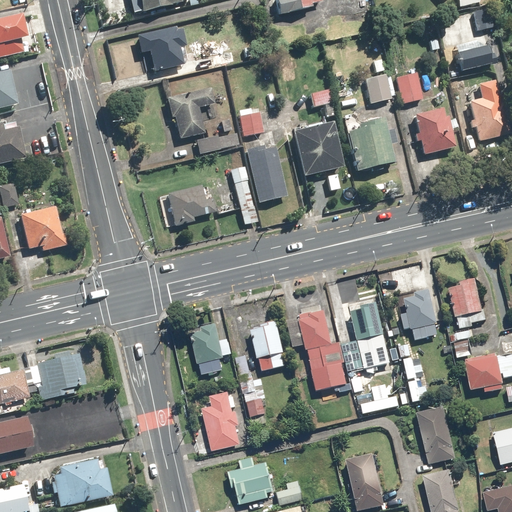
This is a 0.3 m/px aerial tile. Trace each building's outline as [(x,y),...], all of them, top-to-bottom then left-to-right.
[(129,0),(133,16),(181,6),(181,2),(187,1),(186,0),(129,0)] [(274,0),(278,17),(311,9),(310,5),(321,3),(319,0),(274,0)] [(456,0),(458,9),(479,4),(477,0),(456,0)] [(488,10),(472,14),(477,33),(493,29),(488,10)] [(0,60),(22,55),(19,42),(26,41),(20,17),(0,21),(0,60)] [(174,29),(136,38),(140,55),(148,53),(153,74),(182,67),(178,49),(184,48),(180,31),(175,32),(174,29)] [(435,31),(426,33),(430,53),(438,51),(435,31)] [(471,52),(455,56),(459,73),(496,65),(490,42),(470,47),(471,52)] [(200,61),(202,69),(221,64),(219,56),(200,61)] [(9,72),(0,74),(0,109),(18,105),(9,72)] [(415,75),(394,80),(400,106),(421,101),(415,75)] [(389,78),(385,78),(384,76),(363,81),(369,106),(390,101),(389,98),(393,98),(389,78)] [(477,88),(480,101),(468,104),(472,122),(469,122),(470,130),(474,129),(477,142),(509,135),(500,97),(497,97),(494,84),(477,88)] [(209,90),(166,100),(171,119),(173,119),(178,140),(205,134),(199,110),(213,106),(209,90)] [(328,92),(309,96),(312,109),(331,105),(328,92)] [(455,119),(448,121),(447,119),(444,119),(442,111),(414,117),(417,135),(414,136),(416,144),(419,143),(422,156),(454,149),(450,132),(458,130),(455,119)] [(257,114),(238,118),(243,138),(262,134),(257,114)] [(228,120),(219,122),(222,134),(231,132),(228,120)] [(356,172),(392,163),(382,121),(356,127),(357,131),(347,133),(356,172)] [(0,125),(0,124),(0,165),(24,160),(16,128),(2,132),(0,125)] [(333,126),(293,134),(303,178),(343,170),(333,126)] [(235,135),(195,142),(197,155),(237,148),(235,135)] [(260,147),(244,151),(257,204),(286,197),(274,151),(262,154),(260,147)] [(242,167),(229,171),(243,226),(256,222),(242,167)] [(14,183),(0,186),(0,202),(2,209),(19,205),(14,183)] [(201,186),(165,196),(174,229),(193,224),(192,220),(215,214),(211,201),(206,203),(201,186)] [(54,210),(19,217),(27,250),(41,247),(42,252),(62,248),(54,210)] [(475,281),(446,289),(457,330),(485,323),(475,281)] [(404,332),(412,330),(415,341),(438,335),(435,324),(440,323),(434,301),(431,302),(428,288),(414,292),(415,295),(403,298),(406,311),(399,313),(404,332)] [(356,341),(341,345),(349,374),(390,363),(374,301),(347,308),(356,341)] [(299,318),(286,321),(293,348),(304,345),(315,391),(347,384),(342,364),(345,364),(340,344),(332,346),(323,309),(299,315),(299,318)] [(258,360),(261,371),(284,366),(281,354),(283,353),(277,323),(250,329),(256,360),(258,360)] [(203,331),(191,333),(196,366),(199,365),(200,375),(221,372),(219,361),(222,361),(221,356),(230,355),(228,341),(218,343),(215,325),(203,327),(203,331)] [(511,377),(511,354),(496,358),(491,336),(451,345),(454,358),(468,355),(470,362),(464,363),(471,392),(483,390),(484,394),(504,390),(502,380),(511,377)] [(408,343),(397,346),(400,359),(411,357),(408,343)] [(75,354),(34,363),(40,386),(35,387),(38,402),(74,394),(72,386),(82,384),(75,354)] [(19,370),(0,374),(0,404),(25,399),(19,370)] [(255,382),(253,374),(239,377),(248,418),(266,414),(259,381),(255,382)] [(202,410),(210,452),(240,447),(236,426),(238,426),(235,412),(233,413),(229,393),(209,397),(211,409),(202,410)] [(443,407),(416,414),(429,465),(457,458),(443,407)] [(23,417),(0,422),(0,454),(30,448),(23,417)] [(511,429),(493,434),(500,466),(511,463),(511,429)] [(372,454),(346,460),(358,511),(359,511),(385,506),(372,454)] [(101,458),(52,469),(61,507),(110,496),(101,458)] [(241,469),(228,472),(232,489),(235,488),(239,505),(268,498),(267,494),(274,492),(266,462),(254,466),(252,459),(239,462),(241,469)] [(458,511),(449,470),(422,476),(430,511),(458,511)] [(299,482),(287,485),(288,492),(275,495),(278,507),(303,501),(299,482)] [(21,486),(0,490),(0,511),(24,511),(27,511),(21,486)] [(511,511),(511,486),(483,494),(487,511),(498,510),(498,511),(511,511)]
